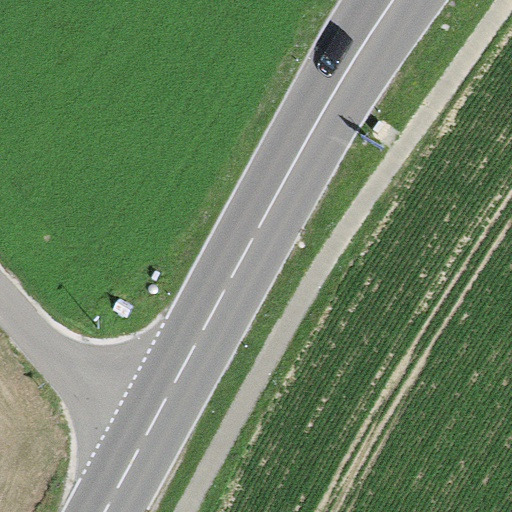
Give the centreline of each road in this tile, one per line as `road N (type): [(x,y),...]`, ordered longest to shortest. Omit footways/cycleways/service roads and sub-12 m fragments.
road 1 (secondary): [(398,0),(348,71),(147,430)]
road 2 (unclassified): [(147,430),(0,270)]
